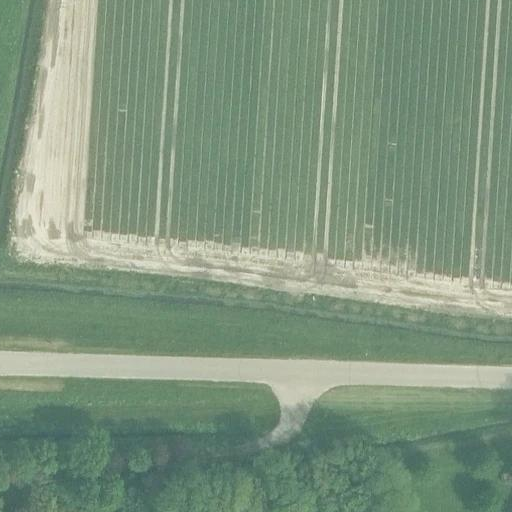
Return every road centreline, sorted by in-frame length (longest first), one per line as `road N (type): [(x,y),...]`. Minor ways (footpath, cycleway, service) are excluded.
road 1 (tertiary): [(0,363),(511,377)]
road 2 (track): [(0,417),(295,407)]
